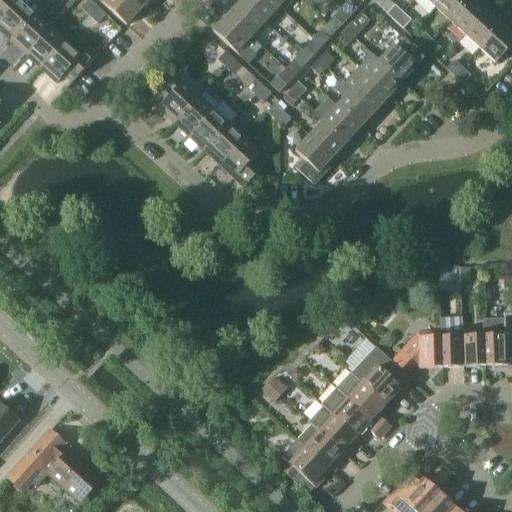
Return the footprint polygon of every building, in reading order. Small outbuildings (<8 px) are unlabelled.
[(37,0),(22,0),(0,24),(0,31),(12,42),(36,15),(44,6),(37,0)] [(0,0),(0,24),(22,0),(0,0)] [(141,9),(131,0),(100,0),(101,0),(127,25),(141,9)] [(131,0),(141,9),(150,0),(131,0)] [(243,0),(242,1),(268,25),(282,10),(271,0),(243,0)] [(291,0),(271,0),(282,10),(291,0)] [(443,0),(436,8),(451,22),(471,0),(443,0)] [(466,35),(490,8),(480,0),(471,0),(451,22),(466,35)] [(91,16),(98,8),(90,1),(83,9),(91,16)] [(268,25),(242,1),(228,16),(254,40),(268,25)] [(358,10),(349,2),(342,10),(350,18),(358,10)] [(396,6),(388,15),(396,22),(404,13),(396,6)] [(98,8),(91,16),(98,23),(105,15),(98,8)] [(481,49),(506,23),(490,8),(466,35),(481,49)] [(350,18),(342,10),(328,25),(336,33),(350,18)] [(404,29),(412,20),(404,13),(396,22),(404,29)] [(51,29),(36,15),(12,42),(27,56),(51,29)] [(214,32),(240,56),(248,47),(255,54),(261,47),(254,40),(228,16),(214,32)] [(511,28),(506,23),(481,49),(496,63),(511,46),(511,28)] [(363,31),(354,24),(347,31),(356,39),(363,31)] [(336,33),(328,25),(315,40),(323,48),(336,33)] [(51,29),(27,56),(42,70),(66,43),(51,29)] [(339,40),(348,47),(356,39),(347,31),(339,40)] [(426,50),(434,41),(425,33),(417,42),(426,50)] [(307,49),(315,56),(323,48),(315,40),(307,49)] [(434,41),(426,50),(433,56),(441,47),(434,41)] [(89,47),(81,56),(66,43),(42,70),(57,84),(65,75),(73,82),(98,55),(89,47)] [(379,61),(406,85),(420,69),(394,45),(379,61)] [(226,67),(234,59),(226,51),(218,60),(226,67)] [(335,61),(327,53),(319,62),(328,69),(335,61)] [(234,59),(226,67),(234,74),(242,66),(234,59)] [(406,85),(379,61),(365,76),(392,101),(406,85)] [(455,77),(463,69),(455,61),(447,69),(455,77)] [(312,69),(320,77),(328,69),(319,62),(312,69)] [(302,71),(294,63),(287,71),(295,78),(302,71)] [(463,69),(455,77),(463,84),(471,75),(463,69)] [(279,79),(287,87),(295,78),(287,71),(279,79)] [(392,101),(365,76),(352,91),(378,115),(392,101)] [(150,101),(159,109),(175,123),(199,96),(184,82),(181,85),(172,77),(150,101)] [(257,80),(250,89),(257,95),(264,86),(257,80)] [(308,91),(300,83),(292,92),(300,99),(308,91)] [(265,103),(273,94),(264,86),(257,95),(265,103)] [(378,115),(352,91),(338,106),(364,130),(378,115)] [(285,99),(293,107),(300,99),(292,92),(285,99)] [(199,96),(175,123),(189,137),(214,110),(199,96)] [(222,102),(214,110),(189,137),(204,151),(229,124),(237,116),(222,102)] [(276,120),(283,111),(276,105),(268,113),(276,120)] [(324,121),(351,146),(364,130),(338,106),(324,121)] [(283,111),(276,120),(284,127),(291,119),(283,111)] [(351,146),(324,121),(310,136),(337,161),(351,146)] [(229,124),(204,151),(220,165),(245,138),(229,124)] [(315,185),(323,176),(337,161),(310,136),(296,152),(304,159),(296,168),(315,185)] [(245,138),(220,165),(245,188),(266,165),(257,156),(260,153),(245,138)] [(450,269),(450,282),(460,282),(459,269),(450,269)] [(469,282),(469,269),(459,269),(460,282),(469,282)] [(511,360),(511,319),(483,321),(485,367),(507,366),(507,360),(511,360)] [(485,367),(483,321),(461,322),(463,368),(485,367)] [(463,368),(461,322),(443,322),(443,333),(440,333),(441,369),(463,368)] [(441,369),(440,333),(418,334),(392,363),(391,364),(409,380),(419,369),(441,369)] [(351,373),(385,406),(409,380),(391,364),(392,363),(374,348),(351,373)] [(385,406),(351,373),(335,389),(384,435),(391,427),(377,415),(385,406)] [(285,390),(276,381),(270,387),(279,396),(285,390)] [(264,394),(273,403),(279,396),(270,387),(264,394)] [(384,435),(335,389),(320,405),(323,408),(323,407),(330,413),(329,414),(333,417),(356,438),(358,436),(366,428),(379,440),(384,435)] [(0,445),(21,422),(0,403),(0,445)] [(311,426),(344,457),(361,439),(358,436),(356,438),(333,417),(329,414),(330,413),(323,407),(323,408),(308,423),(311,426)] [(344,457),(311,426),(296,442),(330,473),(344,457)] [(24,468),(11,482),(23,493),(29,486),(30,487),(32,484),(37,489),(49,475),(81,505),(104,479),(72,450),(70,452),(65,448),(67,445),(55,434),(24,468)] [(299,474),(315,489),(330,473),(296,442),(281,459),(288,465),(283,471),(292,480),(299,474)] [(411,475),(394,493),(382,506),(388,511),(424,511),(440,494),(423,479),(420,483),(411,475)] [(453,511),(456,509),(440,494),(424,511),(453,511)]
